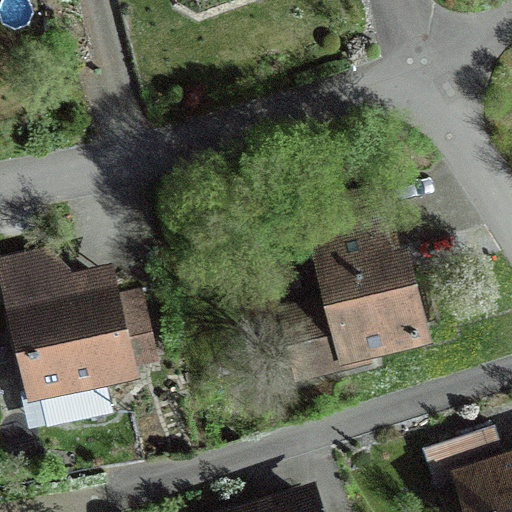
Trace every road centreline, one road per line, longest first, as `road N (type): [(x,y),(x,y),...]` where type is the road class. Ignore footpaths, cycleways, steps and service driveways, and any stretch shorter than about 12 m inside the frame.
road 1 (residential): [(0,186),(218,153),(433,82)]
road 2 (residential): [(433,82),(511,215)]
